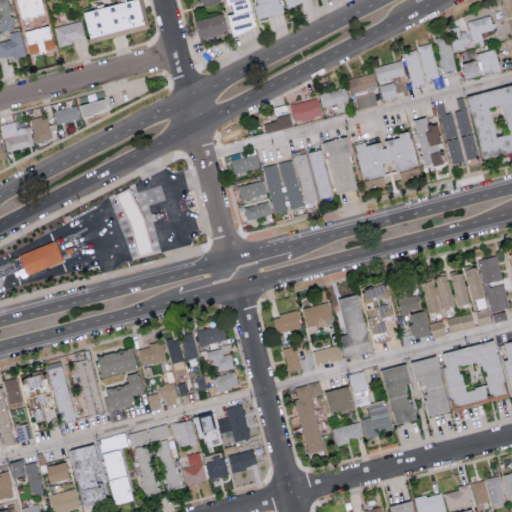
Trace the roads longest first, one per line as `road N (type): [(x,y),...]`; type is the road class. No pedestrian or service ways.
road 1 (residential): [(511,437),(225,511)]
road 2 (primary): [(234,283),(511,212)]
road 3 (primary): [(198,128),(416,13)]
road 4 (residential): [(295,511),(234,283)]
road 5 (primary): [(511,185),(298,243)]
road 6 (primary): [(0,222),(198,128)]
road 7 (primary): [(191,97),(0,196)]
road 8 (primary): [(378,0),(191,97)]
road 9 (primary): [(183,272),(0,319)]
road 10 (residential): [(0,102),(177,56)]
road 11 (primary): [(0,344),(165,301)]
